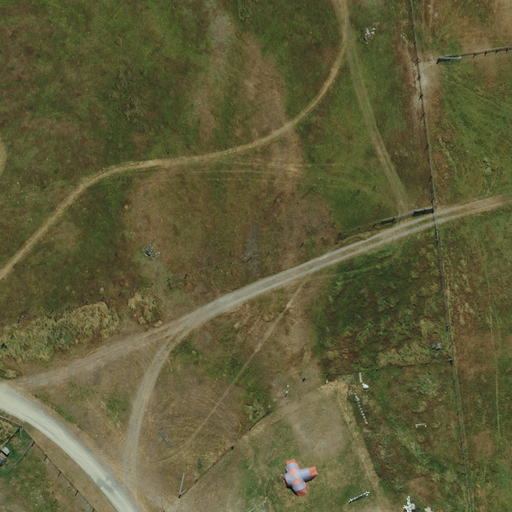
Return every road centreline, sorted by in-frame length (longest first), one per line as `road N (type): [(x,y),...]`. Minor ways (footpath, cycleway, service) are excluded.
road 1 (track): [(122,511),(122,449),(137,393),(165,338),(211,301),(447,219)]
road 2 (track): [(110,511),(73,457),(0,410)]
